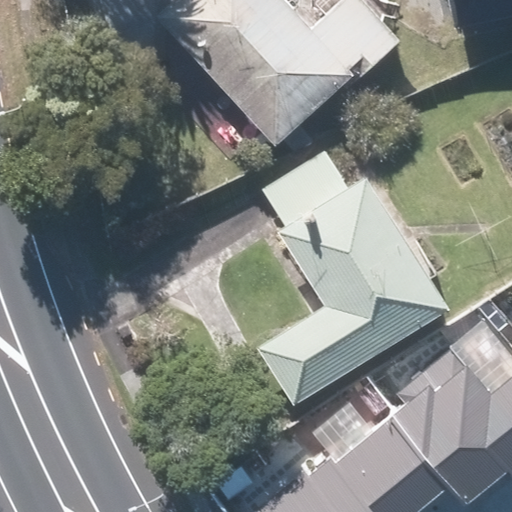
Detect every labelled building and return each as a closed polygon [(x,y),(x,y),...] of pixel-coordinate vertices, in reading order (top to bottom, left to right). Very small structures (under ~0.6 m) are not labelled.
[(299,0),(177,0),(162,14),(284,145),(369,66),(373,71),(410,37),(375,0),(343,0),(320,22),(299,0)] [(434,0),(439,18),(505,0),(434,0)] [(307,396),(462,303),(380,168),(287,224),(334,301),(272,338),(307,396)] [(511,299),(500,308),(511,324),(511,299)] [(436,352),(373,402),(448,497),(511,447),(511,367),(494,345),(455,375),(436,352)] [(248,472),(274,511),(412,511),(421,507),(351,403),(248,472)]
